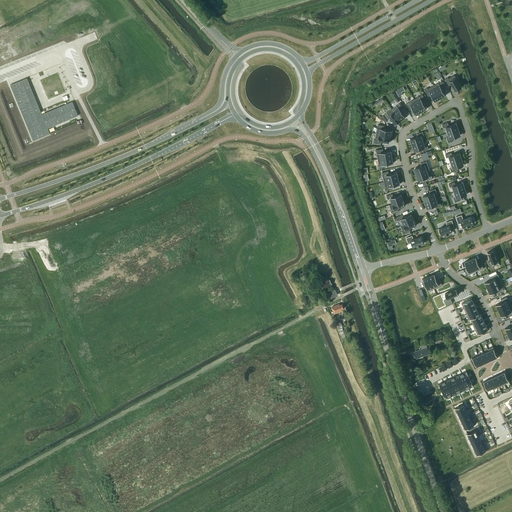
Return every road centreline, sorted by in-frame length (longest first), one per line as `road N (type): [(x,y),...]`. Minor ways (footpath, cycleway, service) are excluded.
road 1 (residential): [(437,249),(409,189),(400,137),(454,102),(468,130),(487,228)]
road 2 (secondary): [(0,215),(77,190),(235,114)]
road 3 (secondary): [(442,511),(366,283)]
road 4 (secondary): [(213,112),(92,169),(0,199)]
road 5 (tertiary): [(308,73),(431,0)]
road 6 (tertiary): [(418,0),(303,62)]
